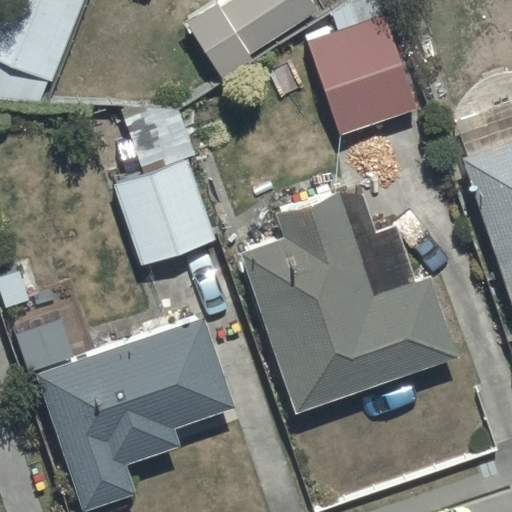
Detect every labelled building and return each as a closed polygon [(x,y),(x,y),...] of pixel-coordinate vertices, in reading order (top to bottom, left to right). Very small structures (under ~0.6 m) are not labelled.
[(78,0),(0,0),(0,88),(35,91),(42,71),(49,74),(78,0)] [(196,0),(180,12),(220,71),(249,51),(246,45),(313,0),(196,0)] [(381,9),(377,0),(335,0),(328,5),(333,21),(301,32),(333,126),(412,99),(381,9)] [(138,165),(108,177),(139,256),(212,228),(182,151),(192,146),(173,102),(115,102),(138,165)] [(511,128),(455,148),(511,311),(511,128)] [(280,224),(238,239),(290,402),(451,343),(422,264),(369,283),(331,177),(271,199),(280,224)] [(195,305),(29,364),(77,499),(130,480),(121,455),(177,435),(170,415),(227,394),(195,305)]
